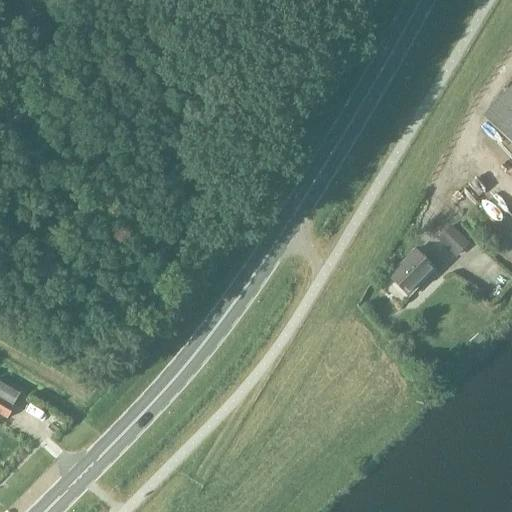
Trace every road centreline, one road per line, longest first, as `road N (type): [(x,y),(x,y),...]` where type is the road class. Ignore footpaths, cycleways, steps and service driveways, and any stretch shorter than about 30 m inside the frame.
road 1 (secondary): [(47,511),(232,305),(419,0)]
road 2 (track): [(176,511),(239,393)]
